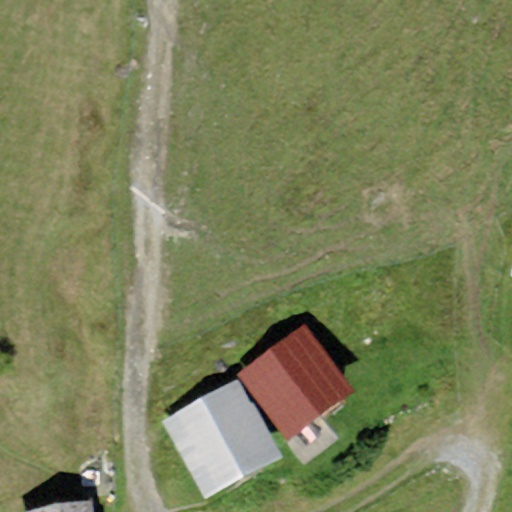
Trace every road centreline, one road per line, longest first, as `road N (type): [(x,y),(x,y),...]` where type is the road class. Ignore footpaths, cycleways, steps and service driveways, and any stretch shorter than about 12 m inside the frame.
road 1 (track): [(144,511),(127,472),(165,0)]
road 2 (track): [(466,511),(486,457),(427,455),(365,511)]
